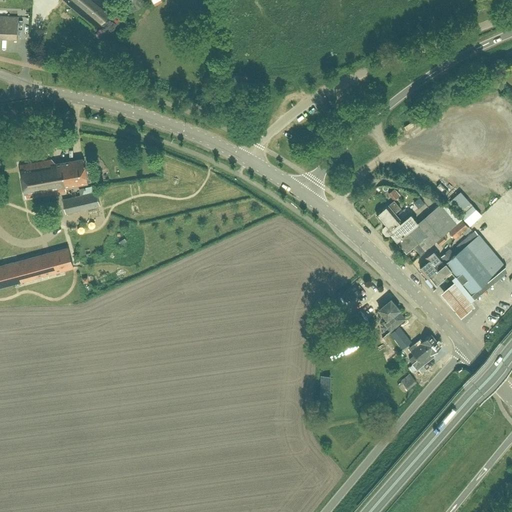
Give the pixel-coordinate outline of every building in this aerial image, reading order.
[(64,0),(96,27),(112,8),(102,0),(64,0)] [(0,37),(17,38),(17,16),(0,15),(0,37)] [(408,130),(419,124),(415,117),(404,123),(408,130)] [(65,186),(87,181),(83,157),(55,163),(51,159),(19,165),(25,198),(66,190),(65,186)] [(395,197),(401,194),(396,186),(390,190),(395,197)] [(76,210),(100,204),(96,191),(72,196),(76,210)] [(464,218),(474,225),(483,211),(465,198),(460,205),(469,211),(464,218)] [(406,250),(418,241),(421,245),(417,249),(420,253),(456,222),(439,203),(418,222),(411,213),(402,221),(395,212),(400,207),(394,200),(376,214),(384,225),(383,226),(383,228),(386,232),(388,232),(390,231),(397,239),(396,239),(406,250)] [(457,234),(460,231),(467,226),(461,219),(451,227),(457,234)] [(6,223),(2,229),(11,234),(14,228),(6,223)] [(490,239),(501,230),(496,224),(485,232),(490,239)] [(451,268),(471,293),(504,265),(474,229),(456,244),(460,249),(454,253),(449,247),(439,255),(440,257),(445,262),(439,267),(436,263),(431,267),(433,270),(432,271),(433,272),(428,277),(433,283),(451,268)] [(436,240),(439,243),(445,238),(442,235),(436,240)] [(505,260),(511,254),(511,246),(511,245),(500,254),(505,260)] [(68,247),(4,264),(7,278),(10,277),(11,283),(73,266),(68,247)] [(419,266),(428,277),(433,272),(432,271),(433,270),(431,267),(436,263),(435,261),(440,257),(439,255),(433,248),(427,254),(430,257),(419,266)] [(367,296),(371,288),(364,284),(360,292),(367,296)] [(391,298),(379,308),(387,318),(383,321),(390,330),(405,318),(398,310),(399,308),(391,298)] [(369,320),(359,310),(333,335),(342,345),(369,320)] [(390,332),(402,348),(411,341),(398,326),(390,332)] [(419,338),(409,347),(414,354),(408,358),(412,362),(417,358),(418,358),(420,357),(419,355),(422,353),(421,351),(436,339),(431,333),(421,341),(419,338)] [(440,345),(436,339),(421,351),(422,353),(419,355),(420,357),(418,358),(412,363),(417,368),(434,355),(432,352),(440,345)] [(407,389),(416,382),(409,373),(400,380),(407,389)]
